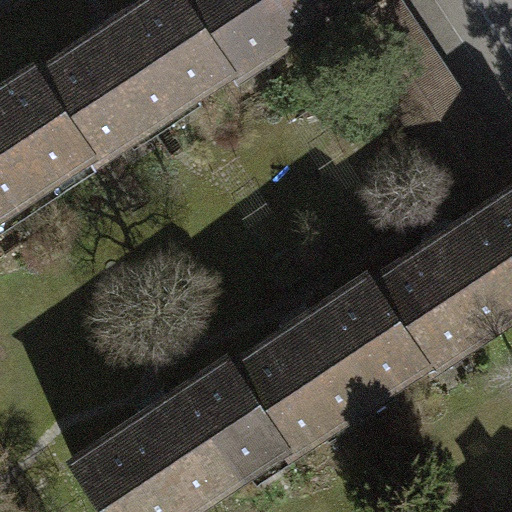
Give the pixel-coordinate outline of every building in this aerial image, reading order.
[(92,160),(230,69),(183,0),(146,0),(35,74),(87,153),(92,160)] [(349,0),(183,0),(230,69),(263,47),(268,54),(332,12),(349,0)] [(511,171),(396,0),(349,0),(332,12),(452,190),(469,179),(486,204),(511,186),(511,171)] [(0,210),(87,153),(35,74),(31,69),(0,89),(0,210)] [(463,346),(511,312),(511,186),(486,204),(371,281),(424,360),(457,338),(463,346)] [(286,451),(424,360),(371,281),(367,274),(229,365),(282,445),(286,451)] [(107,511),(178,511),(282,445),(229,365),(226,360),(73,459),(107,511)]
